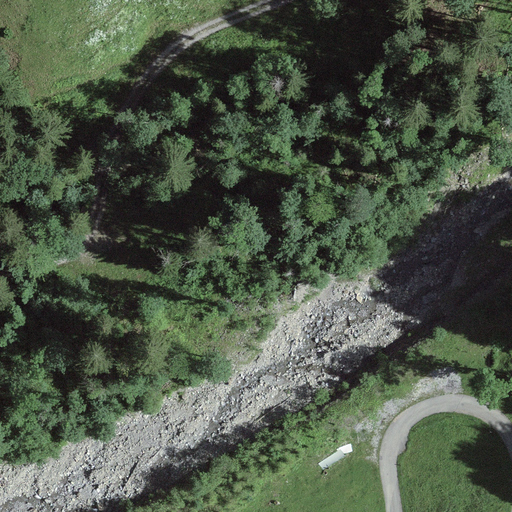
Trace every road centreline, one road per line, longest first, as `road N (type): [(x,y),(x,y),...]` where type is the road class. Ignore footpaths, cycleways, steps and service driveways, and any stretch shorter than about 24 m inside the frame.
road 1 (track): [(0,280),(76,252),(88,235),(104,147),(163,54),(190,32),(267,0)]
road 2 (track): [(511,439),(470,405),(415,412),(390,448),(393,511)]
